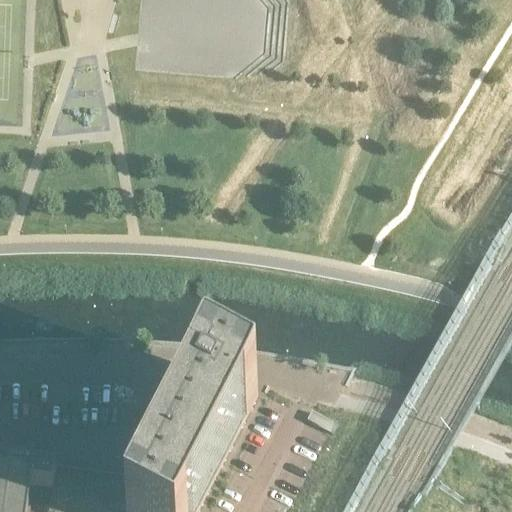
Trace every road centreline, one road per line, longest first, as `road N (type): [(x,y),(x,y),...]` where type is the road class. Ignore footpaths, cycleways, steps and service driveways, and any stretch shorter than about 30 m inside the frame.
road 1 (residential): [(0,376),(148,379),(159,388),(146,447)]
road 2 (residential): [(146,447),(0,438)]
